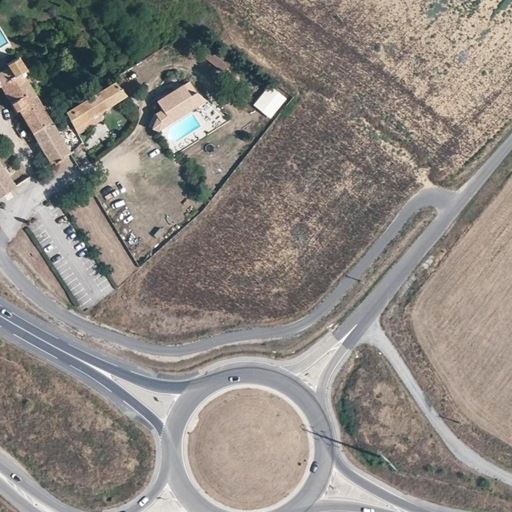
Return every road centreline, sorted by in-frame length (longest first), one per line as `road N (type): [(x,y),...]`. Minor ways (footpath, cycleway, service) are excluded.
road 1 (unclassified): [(0,254),(31,292),(73,320),(142,348),(175,351),(297,327),(316,317),(417,202),(428,194),(453,209)]
road 2 (unclassified): [(343,339),(453,209)]
road 3 (secondary): [(416,511),(362,481),(320,436)]
